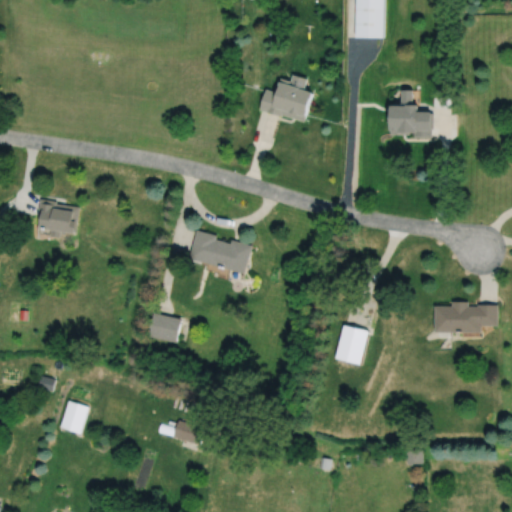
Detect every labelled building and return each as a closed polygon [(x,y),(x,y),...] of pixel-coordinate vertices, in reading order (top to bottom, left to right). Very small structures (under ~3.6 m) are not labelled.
[(355,0),(355,37),(384,37),(384,0),(355,0)] [(281,76),(279,81),(278,81),(276,88),(279,88),(278,90),(266,87),(260,108),(281,114),(282,112),(305,119),(314,90),(304,87),(308,76),(293,72),(291,79),(281,76)] [(401,90),(401,105),(391,105),(391,106),(389,106),(389,131),(390,131),(390,135),(410,135),(410,133),(415,133),(415,137),(433,137),(433,129),(434,129),(434,113),(431,113),(431,112),(418,112),(418,105),(413,105),(413,90),(401,90)] [(41,198),(38,216),(41,216),(39,227),(41,228),(41,229),(52,230),(51,236),(61,238),(62,232),(77,234),(81,206),(57,203),(57,201),(41,198)] [(196,228),(189,255),(244,270),(252,243),(232,238),(231,241),(216,237),(217,234),(196,228)] [(434,304),(434,330),(480,330),(481,324),(497,324),(497,303),(477,302),(477,304),(468,304),(468,299),(452,299),(452,304),(434,304)] [(21,309),(20,319),(27,320),(28,309),(21,309)] [(181,316),(154,310),(148,333),(176,339),(181,316)] [(344,321),(335,356),(359,362),(368,328),(344,321)] [(41,373),(38,385),(53,389),(56,377),(41,373)] [(70,398),(61,425),(81,431),(90,405),(70,398)] [(178,418),(173,434),(200,442),(205,426),(178,418)] [(406,449),(407,462),(423,461),(422,448),(406,449)] [(321,455),(319,466),(330,468),(332,457),(321,455)]
